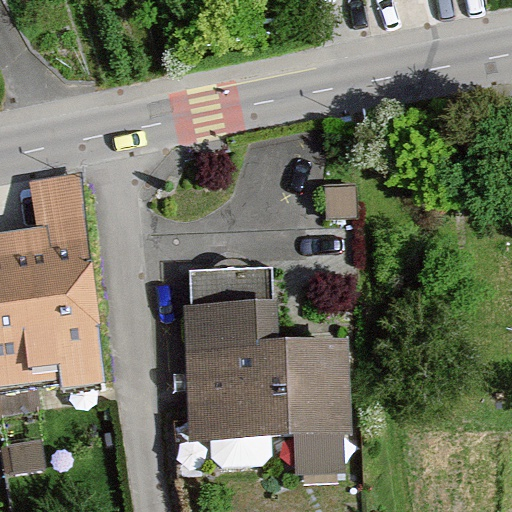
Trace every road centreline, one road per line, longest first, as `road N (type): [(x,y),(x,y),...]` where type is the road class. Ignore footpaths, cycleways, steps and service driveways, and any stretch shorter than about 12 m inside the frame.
road 1 (residential): [(511,54),(109,134)]
road 2 (unclassified): [(109,134),(149,511)]
